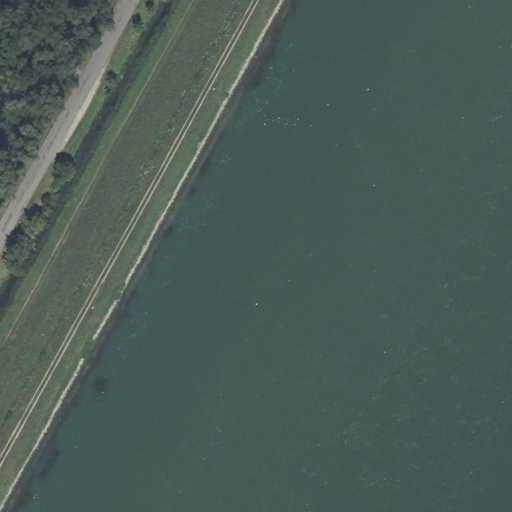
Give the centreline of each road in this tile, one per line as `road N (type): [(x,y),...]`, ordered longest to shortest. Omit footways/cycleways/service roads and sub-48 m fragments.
road 1 (track): [(260,0),(0,468)]
road 2 (track): [(193,0),(0,350)]
